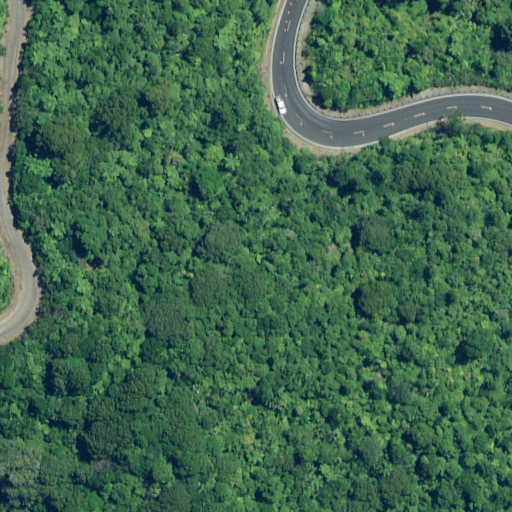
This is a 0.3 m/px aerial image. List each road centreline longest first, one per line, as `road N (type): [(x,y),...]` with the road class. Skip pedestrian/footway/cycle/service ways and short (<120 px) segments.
road 1 (track): [(17,0),(5,199),(26,299),(0,326)]
road 2 (primary): [(298,0),(284,52),(286,88),(320,130),(352,133),(455,107),(511,112)]
